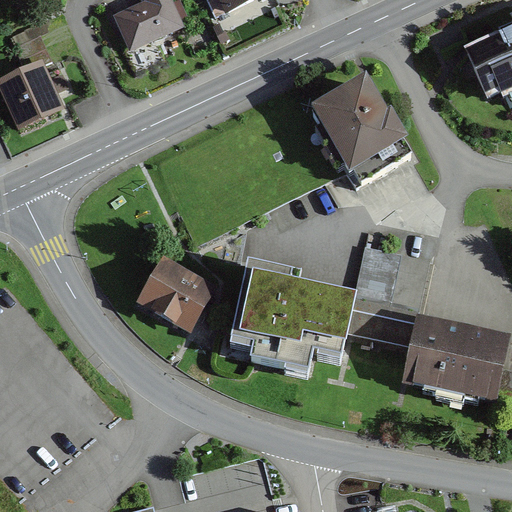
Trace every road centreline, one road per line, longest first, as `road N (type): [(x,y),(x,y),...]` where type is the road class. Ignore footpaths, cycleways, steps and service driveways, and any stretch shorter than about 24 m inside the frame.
road 1 (residential): [(18,187),(76,299),(120,357),(177,403),(315,455),(511,487)]
road 2 (tertiary): [(382,18),(18,187)]
road 3 (residential): [(511,176),(449,149),(382,18)]
